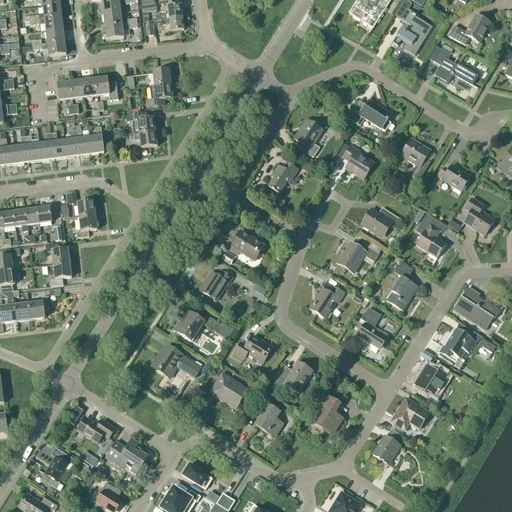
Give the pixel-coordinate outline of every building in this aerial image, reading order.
[(60,6),(59,0),(41,0),(43,8),(60,6)] [(391,1),(390,0),(358,0),(349,15),(373,30),(391,1)] [(103,17),(121,14),(119,2),(102,4),(103,17)] [(43,8),(44,16),(37,17),(38,22),(61,19),(60,6),(43,8)] [(152,6),(142,7),(141,7),(142,14),(156,12),(155,6),(152,6)] [(168,9),(168,16),(155,17),(156,22),(161,22),(182,19),(181,7),(168,9)] [(415,19),(416,17),(407,11),(401,20),(406,24),(393,44),(398,47),(402,42),(408,46),(405,51),(414,57),(431,29),(415,19)] [(121,16),(121,14),(103,17),(105,29),(122,27),(127,26),(127,22),(121,22),(121,16)] [(479,45),(490,25),(475,17),(465,34),(454,28),(448,38),(465,47),(469,40),(479,45)] [(38,22),(38,26),(45,26),(46,33),(63,31),(61,19),(38,22)] [(184,32),(182,19),(161,22),(162,27),(170,26),(171,33),(184,32)] [(155,37),(153,25),(144,26),(146,38),(155,37)] [(122,27),(105,29),(107,42),(124,40),(123,32),(128,31),(127,26),(122,27)] [(46,33),(47,46),(64,44),(63,31),(46,33)] [(66,56),(64,44),(47,46),(41,46),(41,51),(41,52),(48,51),(49,58),(66,56)] [(444,46),(441,50),(450,55),(452,51),(444,46)] [(441,50),(434,64),(440,68),(435,77),(448,84),(452,77),(453,78),(454,77),(472,87),(477,77),(458,66),(457,68),(446,62),(450,55),(441,50)] [(154,88),(171,86),(169,72),(152,74),(154,88)] [(127,91),(134,91),(132,78),(126,79),(127,91)] [(95,81),(97,98),(109,97),(110,103),(118,102),(116,86),(108,87),(107,80),(95,81)] [(84,100),(97,98),(95,81),(82,83),(84,100)] [(72,101),(84,100),(82,83),(70,84),(72,101)] [(59,103),(72,101),(70,84),(57,86),(59,103)] [(171,86),(154,88),(149,89),(151,102),(144,103),(145,110),(164,107),(163,101),(173,100),(171,86)] [(359,117),(385,134),(390,125),(387,123),(391,117),(368,102),(363,111),(356,107),(348,120),(354,124),(359,117)] [(134,136),(155,134),(153,120),(144,121),(143,115),(126,118),(127,124),(132,123),(134,136)] [(313,160),(320,150),(314,146),(322,132),(306,122),(294,141),(306,148),(303,153),(313,160)] [(89,140),(91,157),(104,155),(100,129),(94,130),(95,139),(89,140)] [(70,133),(71,142),(64,143),(66,160),(79,158),(75,132),(70,133)] [(82,141),(81,132),(75,132),(79,158),(91,157),(89,140),(82,141)] [(155,134),(134,136),(134,137),(135,141),(135,143),(140,142),(141,150),(157,148),(155,134)] [(56,135),(50,136),(54,161),(66,160),(64,143),(57,144),(56,135)] [(41,163),(54,161),(50,136),(45,136),(46,145),(39,146),(41,163)] [(29,165),(41,163),(39,146),(32,147),(31,138),(25,139),(29,165)] [(114,139),(113,139),(115,153),(122,152),(120,138),(114,139)] [(25,139),(20,139),(21,148),(14,149),(16,166),(29,165),(25,139)] [(14,149),(7,150),(6,141),(1,142),(4,168),(16,166),(14,149)] [(418,183),(428,168),(422,165),(430,153),(411,142),(401,157),(418,168),(411,178),(418,183)] [(363,181),(374,165),(359,156),(360,154),(350,148),(342,160),(349,164),(345,170),(363,181)] [(511,179),(511,150),(498,170),(511,179)] [(298,172),(286,164),(283,170),(278,167),(271,178),(273,180),(268,188),(280,195),(287,184),(289,186),(298,172)] [(432,184),(437,187),(440,189),(443,183),(461,194),(470,179),(452,167),(447,175),(440,171),(432,184)] [(76,195),(67,196),(68,207),(77,205),(76,195)] [(485,238),(494,222),(480,214),(484,208),(472,200),(465,210),(471,214),(464,225),(485,238)] [(79,219),(95,217),(93,203),(77,205),(79,219)] [(62,220),(68,219),(67,207),(60,208),(62,220)] [(49,209),(37,211),(39,225),(51,224),(49,209)] [(37,211),(25,212),(27,227),(39,225),(37,211)] [(418,225),(425,214),(420,211),(413,222),(418,225)] [(27,227),(25,212),(13,214),(15,229),(27,227)] [(385,220),(372,212),(363,227),(381,239),(389,227),(396,231),(401,222),(389,214),(385,220)] [(3,230),(15,229),(13,214),(1,215),(3,230)] [(95,217),(79,219),(81,233),(76,234),(76,240),(88,239),(88,233),(97,232),(95,217)] [(442,234),(433,228),(436,223),(426,217),(415,233),(422,237),(416,247),(437,260),(446,246),(436,239),(440,233),(441,234),(442,234)] [(451,223),(447,228),(457,235),(461,229),(451,223)] [(55,243),(62,242),(60,228),(53,229),(55,243)] [(254,263),(264,247),(241,233),(229,251),(238,256),(239,254),(254,263)] [(369,248),(379,254),(382,251),(371,244),(369,248)] [(53,267),(69,265),(68,251),(59,252),(58,245),(45,247),(46,254),(51,254),(53,267)] [(339,265),(353,274),(364,257),(374,263),(379,256),(366,248),(363,254),(351,246),(339,265)] [(20,257),(19,250),(3,252),(4,259),(0,259),(0,273),(13,272),(11,258),(20,257)] [(231,267),(236,260),(227,254),(222,262),(231,267)] [(69,265),(53,267),(54,281),(49,281),(50,288),(63,287),(62,280),(71,279),(69,265)] [(403,313),(413,298),(409,296),(415,287),(407,282),(411,276),(399,268),(395,275),(401,279),(386,303),(403,313)] [(0,291),(0,295),(13,294),(13,293),(12,286),(14,286),(13,272),(0,273),(0,291)] [(232,280),(220,273),(217,278),(211,275),(200,293),(216,303),(227,285),(228,286),(232,280)] [(259,287),(256,292),(264,297),(267,292),(259,287)] [(344,295),(333,289),(329,295),(322,291),(309,311),(325,321),(335,304),(338,305),(344,295)] [(486,305),(478,300),(479,298),(468,291),(462,300),(454,312),(475,325),(474,326),(484,332),(492,320),(494,321),(499,313),(492,309),(493,308),(487,304),(486,305)] [(356,294),(352,301),(359,306),(363,299),(356,294)] [(202,297),(198,302),(206,307),(209,302),(202,297)] [(28,305),(30,322),(44,320),(43,311),(49,310),(48,298),(41,299),(42,304),(28,305)] [(15,307),(14,299),(8,300),(9,308),(0,309),(3,325),(17,324),(15,307)] [(257,313),(262,306),(255,302),(251,309),(257,313)] [(17,324),(30,322),(28,305),(15,307),(17,324)] [(380,319),(373,314),(368,311),(365,316),(363,315),(360,321),(366,325),(356,341),(370,350),(372,347),(379,351),(389,335),(381,331),(381,332),(374,328),(380,319)] [(189,343),(203,322),(187,313),(174,333),(189,343)] [(209,320),(205,327),(216,334),(215,335),(227,342),(233,332),(221,324),(220,327),(209,320)] [(476,344),(456,331),(445,350),(443,349),(440,354),(455,364),(459,359),(460,360),(465,353),(468,356),(476,344)] [(272,350),(253,338),(246,348),(241,344),(234,354),(244,360),(247,355),(263,365),(272,350)] [(478,346),(491,355),(496,348),(482,340),(478,346)] [(201,369),(167,348),(161,358),(159,357),(153,367),(158,370),(157,372),(168,379),(171,374),(172,375),(176,369),(194,380),(201,369)] [(209,380),(216,369),(207,363),(200,374),(209,380)] [(312,374),(297,365),(292,373),(285,368),(273,388),(284,395),(289,387),(299,394),(312,374)] [(416,388),(425,394),(426,392),(435,397),(448,377),(438,371),(437,373),(427,367),(422,374),(424,375),(416,388)] [(236,411),(248,391),(222,375),(209,395),(236,411)] [(334,434),(342,421),(333,415),(339,406),(327,398),(313,421),(334,434)] [(430,398),(426,404),(437,411),(441,405),(430,398)] [(419,432),(430,415),(406,400),(391,424),(405,433),(410,426),(419,432)] [(264,401),(258,411),(263,414),(255,427),(275,439),(283,426),(276,421),(280,415),(270,408),(272,406),(264,401)] [(98,428),(85,419),(77,432),(97,445),(103,437),(109,440),(115,431),(102,422),(98,428)] [(397,446),(401,439),(391,432),(387,439),(384,438),(372,456),(388,467),(400,448),(397,446)] [(136,451),(139,446),(132,441),(126,450),(116,444),(106,459),(136,478),(148,459),(136,451)] [(76,463),(64,455),(60,462),(56,460),(46,477),(50,480),(47,485),(56,491),(59,485),(57,484),(65,471),(69,474),(76,463)] [(93,459),(88,466),(93,469),(98,462),(93,459)] [(81,482),(89,469),(82,465),(74,477),(81,482)] [(189,466),(182,477),(205,492),(212,481),(189,466)] [(91,472),(88,476),(94,480),(97,476),(91,472)] [(109,511),(114,511),(120,503),(117,501),(121,494),(106,484),(101,492),(103,493),(96,504),(109,511)] [(172,488),(166,499),(186,511),(190,511),(195,504),(196,504),(200,498),(190,492),(186,497),(172,488)] [(356,511),(360,507),(341,495),(330,511),(356,511)] [(222,496),(216,506),(222,510),(228,499),(222,496)] [(52,511),(54,511),(59,505),(47,497),(42,505),(28,497),(19,511),(20,511),(42,511),(46,508),(52,511)] [(186,511),(166,499),(159,510),(162,511),(186,511)] [(228,499),(222,510),(225,511),(228,511),(234,503),(228,499)]
